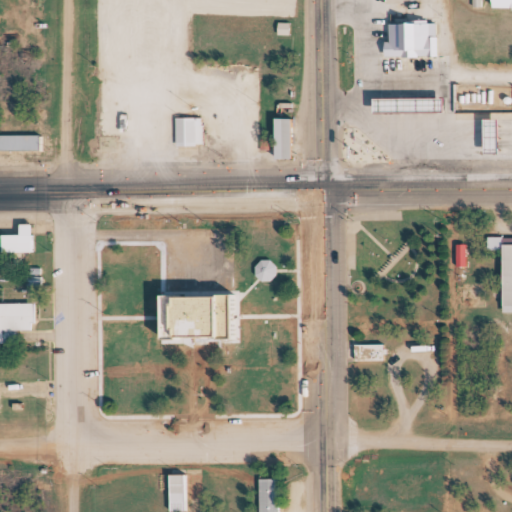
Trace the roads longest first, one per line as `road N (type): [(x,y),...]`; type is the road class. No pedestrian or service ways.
road 1 (residential): [(324,442),(0,443)]
road 2 (trunk): [(0,191),(321,191)]
road 3 (residential): [(73,511),(64,191)]
road 4 (primary): [(325,511),(321,191)]
road 5 (primary): [(321,191),(317,0)]
road 6 (residential): [(64,191),(64,0)]
road 7 (trunk): [(511,189),(321,191)]
road 8 (residential): [(511,445),(324,442)]
